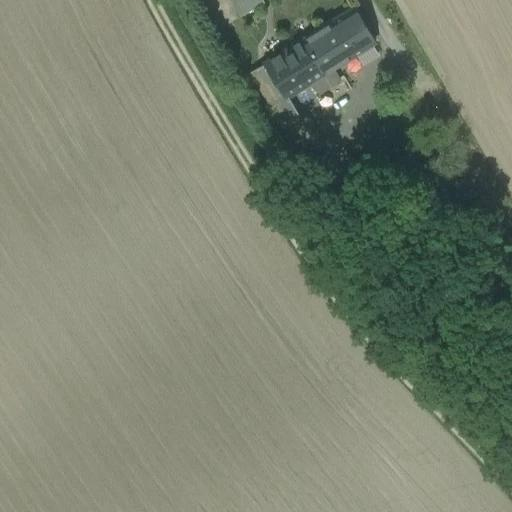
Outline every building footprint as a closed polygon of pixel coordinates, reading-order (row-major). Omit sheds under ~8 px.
[(233,0),(240,10),(255,0),(233,0)] [(332,22),(351,53),(373,38),(354,8),(332,22)] [(351,53),(332,22),(265,65),(284,95),(286,94),(309,80),(316,92),(340,77),(332,65),(351,53)] [(286,94),(284,95),(265,65),(247,77),(280,129),(300,116),(286,94)] [(280,129),(299,159),(324,143),(304,113),(300,116),(280,129)] [(370,205),(371,233),(398,232),(397,204),(370,205)] [(424,301),(432,314),(464,294),(457,281),(424,301)]
